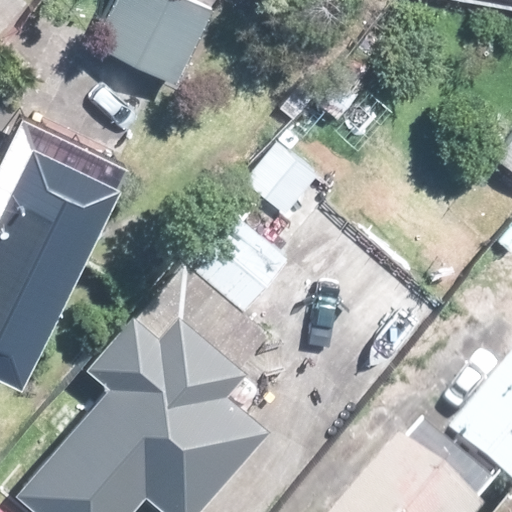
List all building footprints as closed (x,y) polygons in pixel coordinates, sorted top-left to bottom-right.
[(100,0),(85,35),(167,73),(200,0),(100,0)] [(128,160),(37,117),(26,112),(0,165),(0,375),(19,384),(128,160)] [(511,195),(511,119),(477,169),(511,195)] [(121,382),(23,492),(45,511),(143,511),(165,487),(193,511),(197,511),(278,421),(237,385),(280,337),(276,334),(194,261),(101,365),(121,382)] [(511,341),(435,436),(500,489),(511,475),(511,341)] [(381,441),(322,511),(462,511),(459,508),(477,486),(406,428),(389,449),(381,441)]
